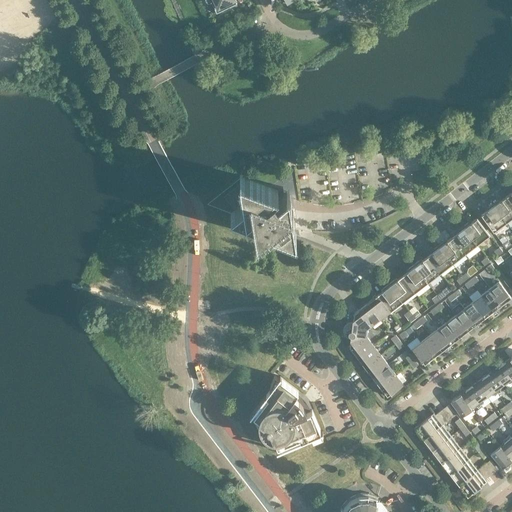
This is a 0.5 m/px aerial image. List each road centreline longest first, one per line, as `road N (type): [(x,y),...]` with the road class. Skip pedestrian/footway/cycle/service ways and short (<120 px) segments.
road 1 (residential): [(377,426),(317,345),(315,322),(326,296),(511,150)]
road 2 (residential): [(377,426),(511,322)]
road 3 (residential): [(375,0),(303,35),(283,28),(263,0)]
